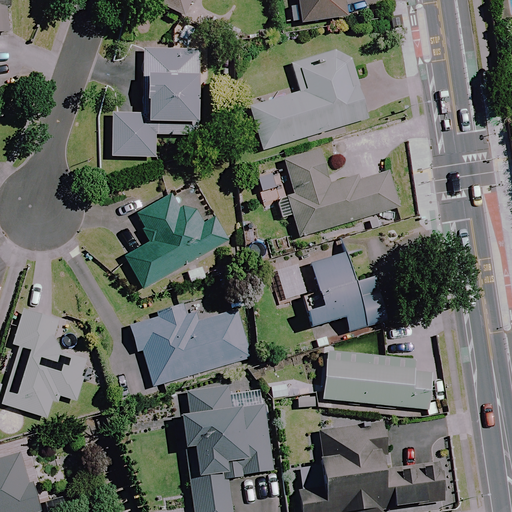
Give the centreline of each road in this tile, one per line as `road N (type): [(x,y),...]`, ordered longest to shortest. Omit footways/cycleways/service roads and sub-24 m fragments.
road 1 (secondary): [(437,0),(511,491)]
road 2 (residential): [(33,209),(93,0)]
